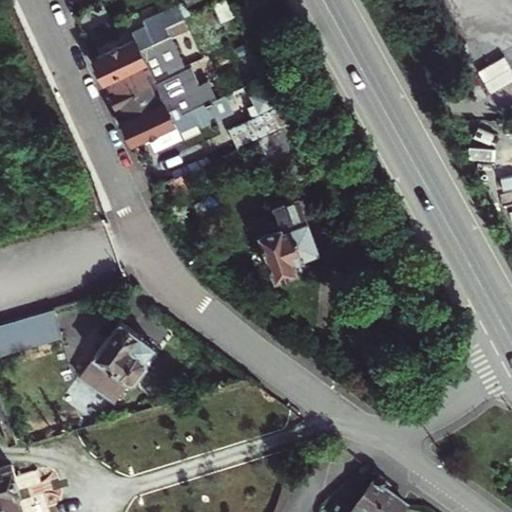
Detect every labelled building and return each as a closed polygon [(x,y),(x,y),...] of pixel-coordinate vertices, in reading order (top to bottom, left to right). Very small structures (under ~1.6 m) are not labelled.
[(135,38),(95,57),(105,79),(105,80),(107,79),(145,61),(140,50),(169,36),(165,27),(182,19),(176,5),(144,20),(146,25),(133,32),(135,38)] [(182,19),(165,27),(169,36),(186,28),(182,19)] [(116,99),(183,66),(169,36),(140,50),(145,61),(107,79),(116,99)] [(197,82),(188,64),(183,66),(116,99),(124,117),(124,118),(163,101),(168,111),(173,108),(176,116),(211,100),(215,98),(206,78),(197,82)] [(215,98),(211,100),(217,112),(219,117),(233,111),(225,94),(215,98)] [(217,112),(211,100),(176,116),(173,108),(168,111),(163,101),(124,118),(123,118),(134,140),(150,133),(157,150),(182,138),(179,129),(217,112)] [(259,114),(228,128),(236,145),(266,131),(259,114)] [(283,129),(269,135),(277,152),(268,155),(274,170),(297,159),(283,129)] [(186,188),(180,176),(169,180),(174,193),(186,188)] [(308,223),(285,231),(283,226),(260,234),(277,279),(298,271),(295,260),(318,251),(308,223)] [(0,352),(61,335),(52,304),(0,318),(0,352)] [(112,385),(118,377),(128,385),(133,385),(146,367),(144,361),(153,348),(118,323),(93,359),(96,362),(89,373),(89,376),(105,387),(112,385)] [(0,429),(6,446),(14,443),(0,399),(0,429)] [(0,511),(20,511),(14,492),(18,490),(13,473),(11,467),(0,470),(0,511)] [(378,475),(355,505),(350,511),(397,511),(404,504),(380,486),(384,480),(378,475)]
